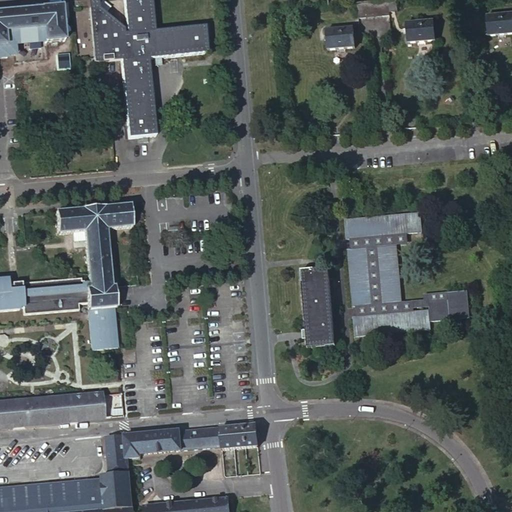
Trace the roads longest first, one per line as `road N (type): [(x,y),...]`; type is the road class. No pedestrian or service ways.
road 1 (unknown): [(122,299),(160,288),(158,176),(171,62)]
road 2 (unknown): [(10,190),(1,64)]
